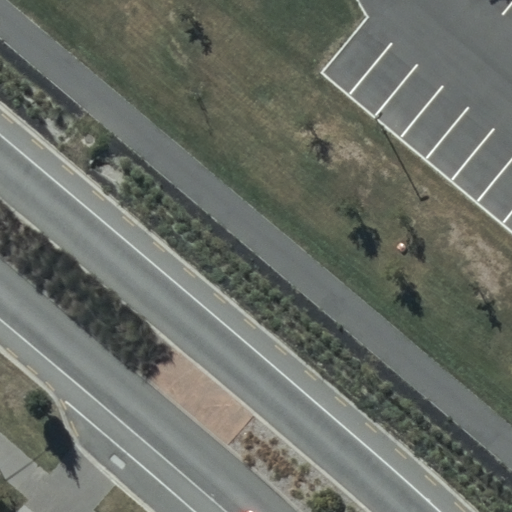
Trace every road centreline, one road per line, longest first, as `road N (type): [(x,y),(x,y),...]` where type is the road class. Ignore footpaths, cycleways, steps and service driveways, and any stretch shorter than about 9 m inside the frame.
road 1 (secondary): [(0,157),(244,363),(400,511)]
road 2 (secondary): [(253,511),(0,290)]
